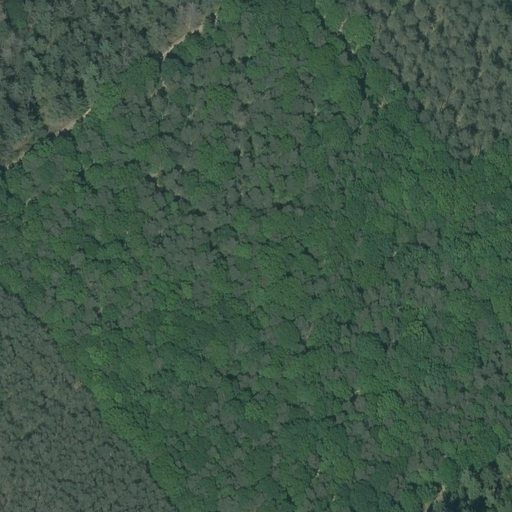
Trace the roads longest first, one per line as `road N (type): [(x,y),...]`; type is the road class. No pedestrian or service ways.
road 1 (track): [(443,180),(103,424)]
road 2 (track): [(312,0),(443,180)]
road 3 (track): [(414,511),(511,439)]
